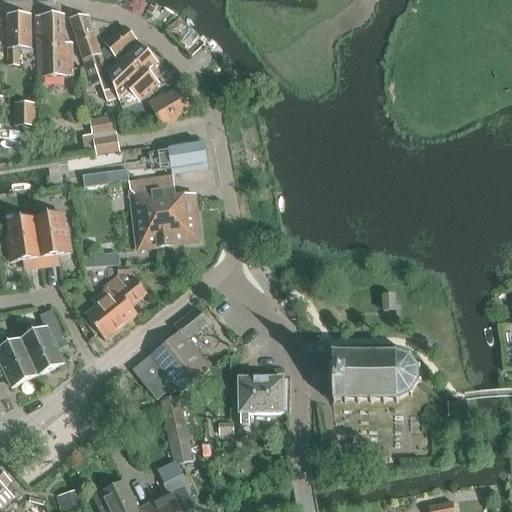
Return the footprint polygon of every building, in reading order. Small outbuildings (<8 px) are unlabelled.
[(31,16),(8,17),(9,62),(19,62),(19,51),(31,50),(31,16)] [(64,17),(36,18),(38,79),(42,79),(42,80),(74,78),(73,45),(65,45),(64,17)] [(102,57),(100,53),(89,18),(71,20),(86,67),(94,65),(104,94),(113,91),(102,57)] [(137,44),(124,28),(104,45),(106,48),(100,53),(102,57),(112,69),(118,63),(116,61),(137,44)] [(159,86),(149,75),(158,66),(139,46),(109,74),(119,102),(123,98),(127,93),(128,94),(129,92),(140,104),(159,86)] [(163,95),(148,104),(162,129),(191,113),(179,90),(164,98),(163,95)] [(15,129),(37,129),(37,105),(15,104),(15,129)] [(142,104),(121,112),(124,121),(145,113),(142,104)] [(89,121),(96,157),(120,154),(114,117),(89,121)] [(203,141),(167,147),(169,156),(152,158),(154,169),(170,167),(172,176),(207,170),(203,141)] [(107,175),(83,178),(85,189),(109,186),(129,182),(127,172),(107,175)] [(174,186),(130,193),(137,252),(199,244),(193,196),(175,199),(174,186)] [(65,231),(62,215),(34,219),(42,269),(54,267),(53,257),(71,255),(68,231),(65,231)] [(42,269),(34,219),(7,223),(10,240),(7,240),(11,264),(29,261),(30,271),(42,269)] [(84,269),(96,269),(94,257),(82,259),(84,269)] [(118,268),(118,279),(129,278),(129,267),(118,268)] [(105,343),(138,318),(131,309),(148,296),(132,276),(129,278),(118,279),(105,289),(111,297),(85,317),(105,343)] [(395,296),(383,296),(383,312),(395,312),(395,296)] [(197,311),(175,328),(180,335),(186,342),(208,325),(197,311)] [(63,366),(53,345),(64,340),(52,312),(40,317),(45,330),(21,341),(37,378),(63,366)] [(136,376),(157,402),(160,399),(175,387),(181,395),(210,372),(186,342),(180,335),(151,357),(152,358),(137,369),(140,372),(136,376)] [(0,363),(12,389),(37,378),(21,341),(0,350),(0,363)] [(333,354),(332,354),(333,369),(329,369),(329,372),(333,372),(333,384),(330,384),(330,387),(333,387),(334,402),(335,402),(335,404),(337,404),(337,402),(346,402),(346,404),(348,404),(348,402),(358,402),(358,404),(361,404),(361,402),(372,402),(372,404),(374,404),(374,402),(384,402),(384,404),(387,404),(387,402),(397,402),(397,404),(400,404),(400,402),(410,397),(412,399),(413,398),(411,397),(418,385),(420,386),(421,384),(418,383),(417,371),(419,371),(418,368),(416,369),(409,361),(410,359),(409,358),(408,360),(398,354),(398,351),(395,351),(395,354),(385,354),(385,351),(383,351),(383,354),(373,354),(373,351),(370,351),(370,354),(359,354),(359,352),(357,352),(357,354),(347,354),(347,352),(344,352),(344,354),(336,354),(336,352),(333,352),(333,354)] [(283,379),(238,380),(239,416),(240,416),(240,425),(249,425),(249,417),(284,416),(283,379)] [(194,463),(180,396),(181,395),(175,387),(160,399),(175,467),(194,463)] [(467,403),(449,404),(449,416),(468,415),(467,403)] [(232,430),(218,430),(219,445),(233,444),(232,430)] [(0,511),(1,511),(15,499),(6,490),(11,484),(0,473),(0,511)] [(94,498),(99,511),(198,511),(183,478),(164,486),(169,497),(138,511),(125,484),(103,494),(94,498)] [(80,488),(59,494),(65,511),(85,504),(80,488)]
